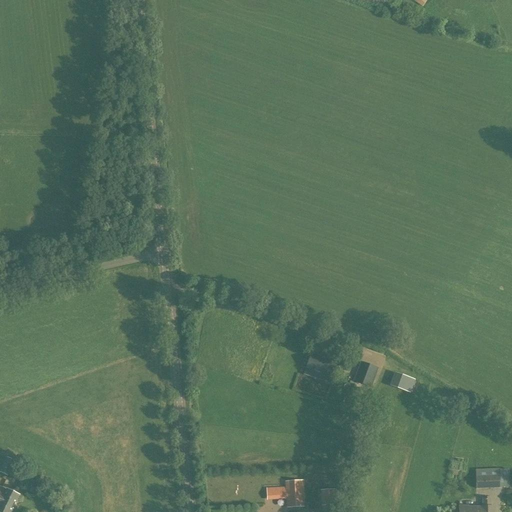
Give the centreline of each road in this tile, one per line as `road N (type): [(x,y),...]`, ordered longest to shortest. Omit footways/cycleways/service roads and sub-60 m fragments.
road 1 (tertiary): [(191,511),(163,252)]
road 2 (tertiary): [(163,252),(138,0)]
road 3 (unclassified): [(0,294),(163,252)]
